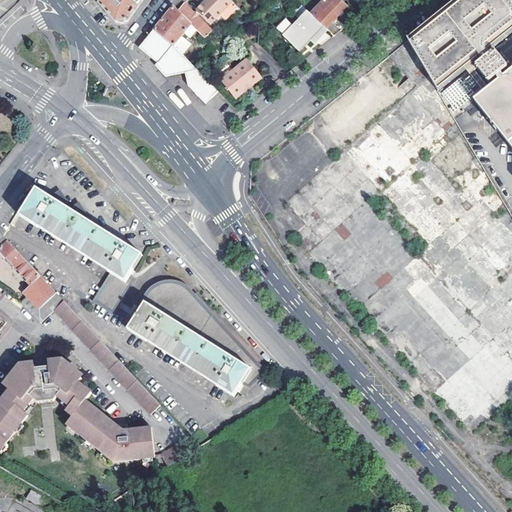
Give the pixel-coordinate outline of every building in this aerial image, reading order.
[(103,5),(116,22),(123,21),(129,21),(139,6),(133,0),(102,0),(100,3),(103,5)] [(201,13),(213,24),(221,16),(228,22),(241,8),(232,0),(206,0),(197,9),(201,13)] [(325,0),(312,14),(326,28),(347,6),(341,0),(325,0)] [(489,90),(485,93),(475,101),(511,147),(511,71),(504,78),(501,75),(508,69),(496,53),(490,56),(487,52),(511,32),(511,0),(460,0),(409,41),(438,91),(466,69),(471,66),(480,58),(485,64),(478,70),(489,85),(497,79),(499,82),(489,90)] [(197,28),(206,36),(213,30),(199,16),(195,12),(185,2),(179,10),(197,28)] [(179,10),(174,6),(164,18),(155,30),(174,46),(175,43),(181,47),(197,28),(179,10)] [(315,43),(328,30),(326,28),(312,14),(309,12),(294,27),(287,19),(277,29),(300,51),(311,39),(315,43)] [(190,88),(208,105),(220,93),(174,46),(155,30),(140,48),(158,64),(156,66),(165,77),(186,75),(190,88)] [(223,81),(237,99),(245,92),(253,85),(253,86),(262,79),(247,60),(223,81)] [(466,69),(485,93),(489,90),(471,66),(466,69)] [(400,84),(404,91),(411,88),(408,80),(400,84)] [(97,302),(114,312),(124,295),(134,280),(130,278),(135,271),(144,255),(90,222),(79,206),(75,208),(71,211),(59,194),(53,199),(37,189),(27,206),(19,217),(113,275),(97,302)] [(24,293),(40,310),(46,304),(51,309),(62,298),(6,239),(0,232),(0,251),(31,286),(24,293)] [(132,324),(127,331),(234,397),(239,390),(244,383),(249,387),(264,372),(247,355),(223,329),(200,303),(184,287),(173,284),(160,285),(152,291),(143,303),(145,304),(132,324)] [(55,313),(151,416),(163,406),(67,303),(55,313)] [(0,336),(9,325),(0,317),(0,336)] [(453,349),(454,368),(466,368),(465,349),(453,349)] [(11,392),(0,406),(0,454),(29,417),(25,413),(34,401),(39,404),(55,403),(59,398),(71,408),(67,412),(74,419),(68,426),(114,464),(156,458),(152,428),(130,431),(129,425),(117,426),(87,402),(93,394),(81,384),(83,380),(71,370),(71,367),(66,361),(58,363),(58,365),(52,366),(52,369),(38,371),(38,367),(29,368),(29,366),(22,366),(17,372),(19,375),(8,389),(11,392)] [(161,455),(167,467),(199,447),(190,436),(161,455)] [(30,490),(26,500),(37,504),(41,494),(30,490)]
